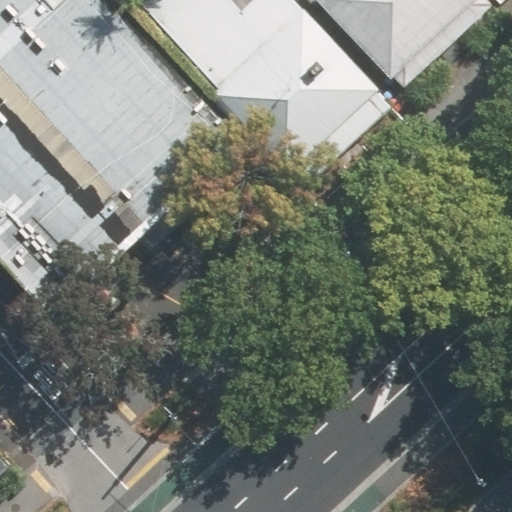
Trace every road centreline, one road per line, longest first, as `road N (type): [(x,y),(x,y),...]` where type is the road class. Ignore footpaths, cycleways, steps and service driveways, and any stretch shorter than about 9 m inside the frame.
road 1 (secondary): [(240,511),(511,263)]
road 2 (residential): [(172,511),(69,428),(0,354)]
